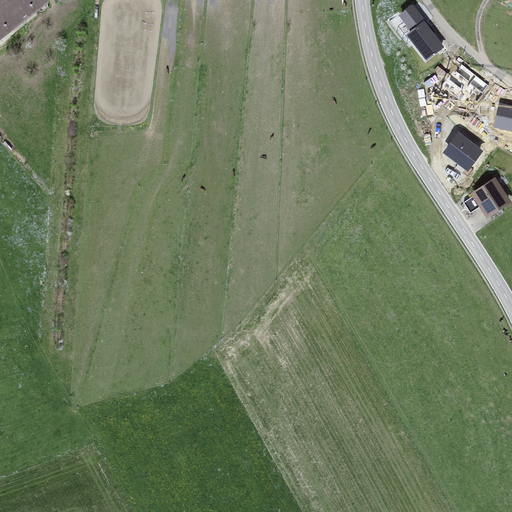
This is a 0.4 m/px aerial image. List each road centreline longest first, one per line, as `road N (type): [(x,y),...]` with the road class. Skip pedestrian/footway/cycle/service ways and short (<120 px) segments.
road 1 (tertiary): [(511,307),(397,123),(373,63),(362,0)]
road 2 (unclassified): [(511,82),(464,46),(425,0)]
